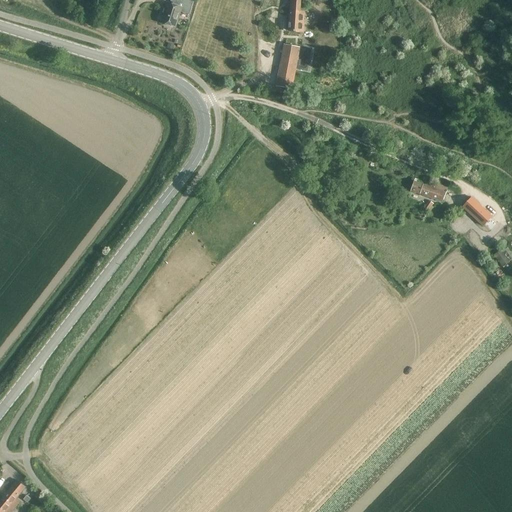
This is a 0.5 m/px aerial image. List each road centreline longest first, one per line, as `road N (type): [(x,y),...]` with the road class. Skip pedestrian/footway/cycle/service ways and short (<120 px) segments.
road 1 (secondary): [(0,412),(189,167),(204,134),(200,105)]
road 2 (unclassified): [(200,105),(221,93),(255,98),(337,130)]
road 3 (track): [(337,130),(463,185)]
